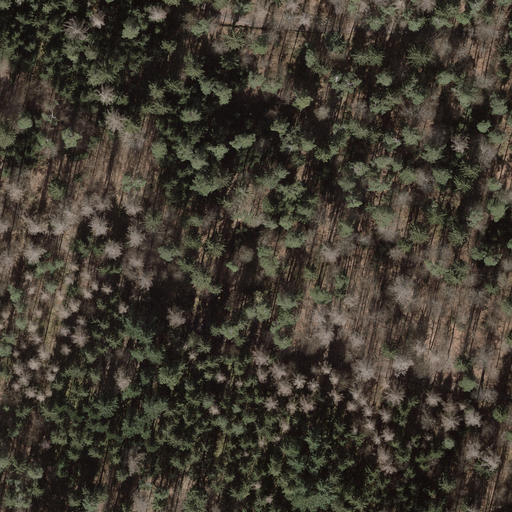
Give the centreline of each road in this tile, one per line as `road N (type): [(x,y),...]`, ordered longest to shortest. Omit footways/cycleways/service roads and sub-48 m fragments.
road 1 (track): [(511,398),(201,328),(128,290),(0,193)]
road 2 (track): [(511,35),(313,28),(245,20),(194,0)]
